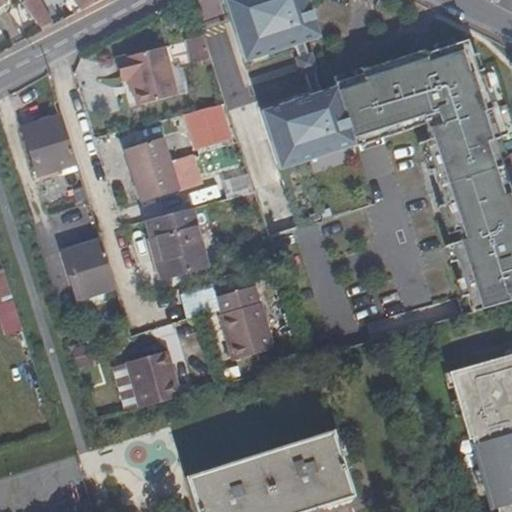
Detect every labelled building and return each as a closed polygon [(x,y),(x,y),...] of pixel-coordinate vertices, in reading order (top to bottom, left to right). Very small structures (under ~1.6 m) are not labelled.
[(15,0),(23,9),(33,0),(15,0)] [(41,32),(66,19),(51,0),(33,0),(23,9),(41,32)] [(102,0),(74,0),(83,10),(102,0)] [(301,40),(317,35),(305,0),(224,0),(243,58),(293,42),(301,40)] [(198,39),(183,44),(191,68),(206,63),(198,39)] [(301,40),(293,42),(297,56),(294,57),(299,71),(302,70),(310,93),(318,90),(310,67),(314,66),(309,52),(305,53),(301,40)] [(450,248),(472,315),(511,303),(511,189),(498,142),(504,140),(496,112),(498,111),(487,72),(484,73),(479,54),(475,42),(424,57),(410,61),(409,58),(360,74),(381,141),(423,128),(428,143),(422,145),(451,236),(456,234),(459,245),(450,248)] [(139,104),(177,93),(165,46),(122,57),(128,77),(132,77),(139,104)] [(410,61),(424,57),(423,53),(409,58),(410,61)] [(346,78),(332,83),(333,86),(351,142),(354,150),(368,145),(381,141),(360,74),(346,78)] [(277,166),(351,142),(333,86),(318,90),(310,93),(259,109),(277,166)] [(221,134),(212,105),(186,114),(195,142),(221,134)] [(77,165),(62,118),(23,130),(38,176),(77,165)] [(143,205),(181,193),(165,139),(127,151),(143,205)] [(354,150),(351,142),(277,166),(298,228),(371,204),(354,150)] [(152,245),(159,244),(169,280),(209,269),(190,211),(146,225),(152,245)] [(115,287),(100,239),(61,250),(77,299),(115,287)] [(162,282),(169,280),(159,244),(152,245),(162,282)] [(3,270),(0,270),(0,332),(1,338),(21,333),(3,270)] [(255,284),(213,295),(233,363),(274,351),(255,284)] [(93,363),(86,346),(70,352),(77,369),(93,363)] [(181,398),(168,352),(127,364),(140,410),(181,398)] [(511,511),(511,356),(469,369),(455,395),(468,442),(471,441),(491,510),(497,508),(497,511),(511,511)] [(455,395),(469,369),(449,375),(455,395)] [(331,435),(183,479),(193,511),(308,511),(350,499),(331,435)]
